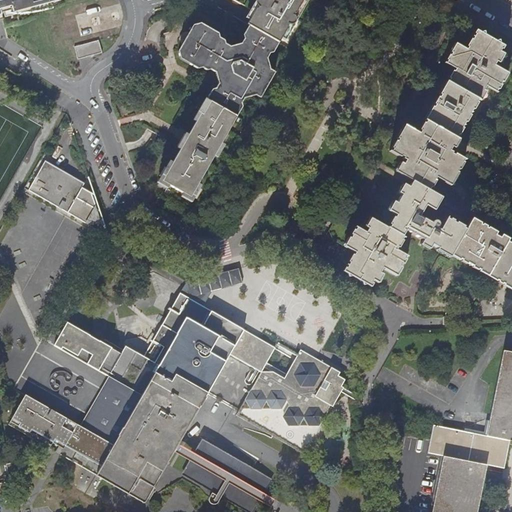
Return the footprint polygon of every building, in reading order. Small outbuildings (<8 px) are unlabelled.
[(0,0),(0,13),(0,15),(57,0),(0,0)] [(246,25),(248,26),(278,42),(286,28),(284,28),(286,25),(288,26),(291,25),(292,24),(293,22),(294,20),(293,18),(292,17),(291,16),(293,13),(294,14),(302,0),(254,0),(254,2),(253,4),(254,6),(255,8),(256,8),(247,24),(246,25)] [(272,52),(278,42),(248,26),(242,35),(243,41),(241,46),(229,48),(225,46),(223,42),(219,39),(217,35),(200,25),(192,28),(189,33),(182,46),(179,52),(181,61),(197,70),(201,69),(205,71),(209,70),(216,74),(219,85),(216,89),(211,91),(205,101),(210,103),(236,117),(241,106),(240,102),(242,99),(253,96),(258,99),(273,74),(268,71),(265,59),(268,53),(272,52)] [(407,167),(402,176),(413,182),(427,190),(429,187),(431,188),(435,182),(433,181),(435,177),(445,183),(452,171),(455,173),(456,170),(459,172),(464,163),(461,162),(462,159),(454,154),(453,156),(450,154),(451,153),(448,151),(451,147),(446,145),(450,137),(455,139),(457,136),(459,137),(463,130),(461,129),(464,123),(466,125),(470,118),(468,116),(471,110),(474,112),(478,104),(476,103),(478,100),(473,97),(479,88),(485,91),(487,87),(496,92),(497,89),(500,91),(502,86),(500,85),(502,83),(498,80),(503,71),(494,66),(496,62),(494,61),(499,51),(500,51),(501,49),(502,49),(504,46),(476,31),(475,34),(477,35),(474,41),(472,39),(467,47),(469,48),(467,51),(460,47),(456,55),(453,53),(450,57),(449,56),(446,61),(448,62),(447,65),(456,70),(455,73),(453,72),(449,79),(451,80),(449,83),(451,83),(447,90),(450,92),(446,98),(442,95),(440,99),(437,98),(434,105),(436,106),(434,109),(437,111),(430,125),(427,123),(425,126),(422,125),(419,130),(422,132),(421,135),(409,128),(402,142),(399,140),(397,143),(395,142),(392,149),(394,150),(392,153),(400,158),(401,156),(405,158),(403,160),(405,161),(403,165),(407,167)] [(179,44),(182,46),(189,33),(187,32),(182,34),(178,40),(179,44)] [(94,53),(102,50),(99,40),(90,43),(93,55),(95,55),(94,53)] [(85,55),(86,58),(93,55),(90,43),(75,47),(77,57),(85,55)] [(456,55),(460,47),(456,44),(451,52),(453,53),(456,55)] [(499,64),(505,54),(500,51),(499,51),(494,61),(496,62),(499,64)] [(503,84),(509,74),(503,71),(498,80),(502,83),(503,84)] [(447,82),(440,94),(442,95),(446,98),(450,92),(447,90),(451,83),(449,83),(447,82)] [(481,101),(486,92),(485,91),(479,88),(473,97),(478,100),(481,101)] [(236,117),(210,103),(203,115),(201,114),(162,181),(191,197),(236,117)] [(432,108),(424,122),(427,123),(430,125),(437,111),(434,109),(432,108)] [(405,126),(397,139),(399,140),(402,142),(409,128),(405,126)] [(453,149),(458,141),(455,139),(450,137),(446,145),(451,147),(453,149)] [(401,164),(396,173),(402,176),(407,167),(403,165),(401,164)] [(451,186),(457,174),(455,173),(452,171),(445,183),(451,186)] [(440,197),(431,192),(427,190),(413,182),(409,188),(437,203),(440,197)] [(404,197),(409,188),(404,185),(399,194),(402,196),(404,197)] [(345,269),(343,274),(371,290),(373,286),(371,285),(373,282),(374,283),(379,274),(381,275),(384,270),(390,274),(395,265),(401,268),(402,265),(404,266),(406,262),(405,261),(407,257),(396,251),(397,249),(399,250),(404,241),(403,241),(404,238),(403,237),(406,231),(423,241),(424,239),(433,245),(438,249),(440,246),(453,253),(467,229),(457,224),(455,225),(453,224),(454,222),(450,220),(449,221),(446,220),(440,231),(436,229),(439,224),(437,222),(435,220),(432,220),(431,221),(430,224),(417,217),(424,206),(433,211),(437,203),(409,188),(404,197),(402,196),(397,205),(401,207),(396,216),(394,219),(392,218),(389,225),(390,225),(388,229),(378,223),(373,232),(370,230),(367,235),(358,230),(356,232),(354,231),(351,236),(353,237),(351,241),(354,242),(349,251),(356,255),(347,270),(345,269)] [(401,207),(397,205),(394,203),(389,212),(396,216),(401,207)] [(373,232),(378,223),(370,218),(365,227),(370,230),(373,232)] [(482,223),(473,218),(471,223),(479,227),(480,226),(482,223)] [(481,268),(490,273),(505,246),(507,242),(508,240),(502,236),(500,239),(496,237),(486,231),(487,229),(486,228),(487,227),(483,225),(482,227),(480,226),(479,227),(471,223),(467,229),(453,253),(461,258),(460,259),(463,260),(462,262),(467,265),(467,264),(471,266),(470,269),(478,273),(481,268)] [(488,228),(487,229),(486,231),(496,237),(498,233),(488,228)] [(424,239),(423,241),(421,244),(430,250),(433,245),(424,239)] [(354,242),(351,241),(349,240),(344,248),(349,251),(354,242)] [(440,246),(438,249),(437,251),(450,259),(451,257),(451,256),(453,253),(440,246)] [(511,249),(505,246),(490,273),(498,278),(497,281),(498,281),(497,283),(501,285),(502,283),(504,284),(505,283),(511,287),(511,286),(511,249)] [(397,277),(402,268),(401,268),(395,265),(390,274),(397,277)] [(478,273),(487,278),(487,277),(490,273),(481,268),(478,273)] [(497,281),(498,278),(490,273),(487,277),(496,282),(497,281)] [(379,285),(383,277),(381,275),(379,274),(374,283),(379,285)] [(227,353),(241,329),(178,293),(142,355),(157,364),(153,371),(120,353),(66,320),(52,343),(107,375),(140,394),(111,444),(79,425),(23,394),(6,424),(47,448),(53,438),(60,442),(54,451),(144,503),(174,448),(205,392),(226,404),(227,401),(231,394),(232,392),(244,374),(250,366),(227,353)] [(458,316),(443,317),(443,325),(464,324),(463,319),(459,319),(458,316)] [(266,343),(241,329),(227,353),(250,366),(265,346),(266,343)] [(123,348),(120,353),(153,371),(157,364),(142,355),(124,345),(123,348)] [(227,401),(226,404),(226,407),(237,414),(235,417),(300,455),(342,382),(335,378),(337,374),(297,352),(292,362),(265,346),(250,366),(244,374),(232,392),(231,394),(227,401)] [(511,354),(501,352),(483,436),(431,426),(425,454),(440,458),(429,511),(474,511),(484,467),(501,469),(507,442),(511,442),(511,354)] [(107,375),(79,425),(111,444),(140,394),(107,375)] [(426,427),(370,425),(370,430),(371,511),(473,511),(480,468),(440,458),(425,454),(426,427)] [(201,440),(182,474),(249,511),(253,511),(272,480),(201,440)] [(6,465),(10,482),(20,480),(22,490),(31,488),(28,478),(21,480),(17,463),(6,465)]
